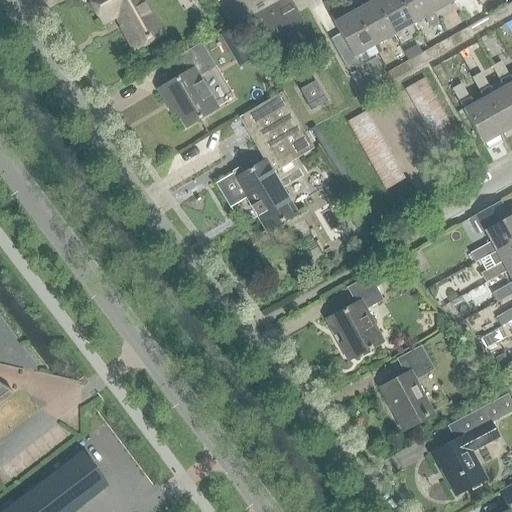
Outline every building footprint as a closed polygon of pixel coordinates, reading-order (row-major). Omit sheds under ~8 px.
[(123,26),(120,27),(133,50),(161,34),(142,0),(88,0),(101,23),(117,14),(123,26)] [(373,46),(393,35),(373,0),(353,12),(373,46)] [(398,0),(373,0),(393,35),(412,24),(398,0)] [(437,22),(432,13),(424,0),(398,0),(412,24),(423,18),(428,28),(437,22)] [(424,0),(432,13),(452,2),(451,0),(424,0)] [(506,17),(501,9),(487,16),(492,25),(506,17)] [(332,23),(339,34),(330,40),(347,70),(357,64),(353,58),(373,46),(353,12),(332,23)] [(467,27),(472,36),(486,28),(481,20),(467,27)] [(231,28),(219,35),(228,51),(239,44),(236,39),(237,38),(231,28)] [(461,31),(447,39),(452,48),(466,40),(461,31)] [(446,51),(441,42),(427,50),(432,59),(446,51)] [(188,72),(157,91),(165,105),(169,102),(184,127),(216,108),(197,77),(214,67),(199,43),(178,56),(188,72)] [(426,62),(421,53),(407,61),(412,70),(426,62)] [(511,106),(511,82),(500,62),(491,67),(502,88),(511,106)] [(401,64),(387,72),(392,81),(406,73),(401,64)] [(372,92),(392,81),(387,72),(367,83),(372,92)] [(491,94),(480,73),(471,78),(482,99),(501,134),(511,128),(511,106),(502,88),(491,94)] [(410,99),(430,88),(424,78),(404,90),(410,99)] [(299,90),(311,111),(327,102),(315,81),(299,90)] [(481,145),(501,134),(482,99),(471,105),(460,84),(451,89),(462,110),(481,145)] [(410,99),(415,109),(435,98),(430,88),(410,99)] [(312,148),(279,94),(272,98),(270,99),(238,118),(263,162),(235,179),(232,174),(214,184),(228,208),(245,198),(265,231),(259,234),(260,235),(296,213),(277,182),(298,169),(292,160),(312,148)] [(441,108),(435,98),(415,109),(421,119),(441,108)] [(421,119),(426,129),(446,117),(441,108),(421,119)] [(372,121),(366,111),(364,113),(347,122),(352,132),(372,121)] [(452,127),(446,117),(426,129),(432,138),(452,127)] [(377,131),(372,121),(352,132),(358,142),(377,131)] [(432,138),(437,148),(457,137),(452,127),(432,138)] [(358,142),(363,151),(383,140),(377,131),(358,142)] [(437,148),(443,158),(462,146),(457,137),(437,148)] [(388,150),(383,140),(363,151),(369,161),(388,150)] [(369,161),(374,171),(394,160),(388,150),(369,161)] [(399,169),(394,160),(374,171),(380,180),(399,169)] [(380,180),(385,190),(405,179),(399,169),(380,180)] [(480,226),(483,231),(489,243),(469,254),(474,263),(479,260),(511,241),(511,215),(507,218),(499,202),(467,220),(471,227),(476,228),(480,226)] [(484,283),(505,272),(511,267),(511,241),(479,260),(485,271),(480,274),(484,283)] [(392,278),(386,266),(346,288),(355,304),(325,320),(333,335),(337,332),(351,358),(381,342),(364,309),(381,300),(375,287),(392,278)] [(511,267),(505,272),(511,283),(490,294),(495,303),(511,293),(511,267)] [(506,323),(511,319),(511,307),(501,314),(506,323)] [(484,349),(494,344),(488,334),(478,339),(484,349)] [(404,375),(379,389),(400,428),(421,417),(422,418),(431,413),(414,381),(433,371),(420,347),(396,359),(404,375)] [(497,366),(507,361),(503,353),(493,358),(497,366)] [(0,397),(7,392),(11,395),(12,394),(0,386),(0,397)] [(446,427),(454,442),(430,454),(437,469),(442,466),(448,478),(445,480),(454,495),(484,480),(470,454),(499,438),(491,423),(511,411),(511,407),(506,395),(446,427)] [(81,453),(2,511),(69,511),(105,485),(81,453)] [(511,511),(511,485),(498,493),(508,511),(505,511),(511,511)]
